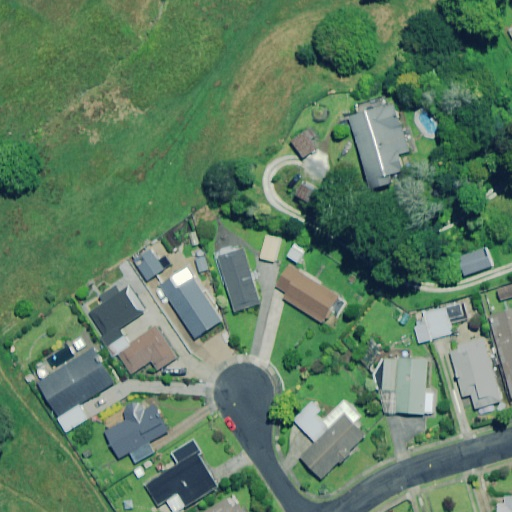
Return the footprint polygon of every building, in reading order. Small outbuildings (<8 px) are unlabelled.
[(399,109),(397,100),(386,103),(384,97),(355,105),(358,116),(352,117),(371,189),(391,183),(389,176),(404,172),(400,157),(418,152),(410,126),(408,126),(403,108),(399,109)] [(305,159),(319,149),(313,139),(317,137),(311,128),(293,141),(305,159)] [(320,191),(299,178),(293,188),(299,192),(297,195),(312,204),(320,191)] [(281,240),(266,236),(261,259),(276,262),(281,240)] [(307,250),(295,243),(288,257),(299,263),(307,250)] [(148,280),(172,264),(167,255),(160,260),(152,247),(141,255),(134,260),(148,280)] [(261,304),(246,250),(237,253),(235,247),(213,253),(223,286),(227,284),(235,311),(261,304)] [(457,258),(464,276),(490,266),(483,248),(457,258)] [(209,270),(205,257),(196,260),(200,273),(209,270)] [(284,299),(332,329),(337,321),(349,302),(290,266),(277,287),(287,294),(284,299)] [(162,287),(170,300),(163,305),(169,315),(177,310),(197,339),(223,322),(188,269),(162,287)] [(511,300),(511,284),(497,289),(501,303),(511,300)] [(122,294),(116,285),(99,297),(104,304),(90,314),(104,336),(100,339),(112,358),(118,354),(132,375),(152,361),(158,371),(178,358),(158,327),(130,346),(119,329),(147,310),(131,287),(122,294)] [(469,319),(463,299),(422,310),(423,314),(415,317),(418,328),(416,329),(420,343),(453,334),(450,324),(469,319)] [(412,316),(406,312),(398,307),(391,318),(399,323),(400,322),(405,326),(412,316)] [(511,308),(490,315),(511,394),(511,308)] [(501,402),(483,333),(451,342),(454,352),(452,353),(464,397),(472,395),(476,409),(501,402)] [(105,353),(99,342),(89,348),(83,337),(67,346),(74,357),(50,371),(42,359),(33,364),(42,379),(38,381),(59,417),(57,419),(66,433),(90,419),(82,406),(122,382),(108,359),(106,361),(102,355),(105,353)] [(382,360),(373,376),(378,389),(382,389),(381,413),(435,414),(435,393),(428,393),(428,360),(382,360)] [(340,464),(341,465),(354,453),(352,451),(367,436),(356,424),(362,417),(345,401),(323,423),(316,416),(321,411),(312,402),(294,420),(316,443),(301,458),(323,480),(340,464)] [(148,410),(147,408),(145,406),(144,405),(142,404),(140,403),(138,402),(136,402),(133,402),(131,403),(129,404),(128,405),(126,407),(125,409),(124,411),(124,413),(124,415),(124,417),(124,420),(125,422),(105,432),(119,458),(130,453),(135,463),(155,453),(150,442),(169,432),(156,406),(148,410)] [(158,506),(177,495),(179,499),(168,506),(171,511),(176,511),(218,487),(199,455),(203,452),(195,438),(171,453),(179,466),(146,486),(158,506)] [(145,471),(153,466),(149,460),(133,471),(139,480),(147,474),(145,471)] [(511,511),(511,496),(506,497),(506,505),(499,505),(499,511),(511,511)] [(237,507),(231,497),(205,511),(244,511),(240,505),(237,507)]
